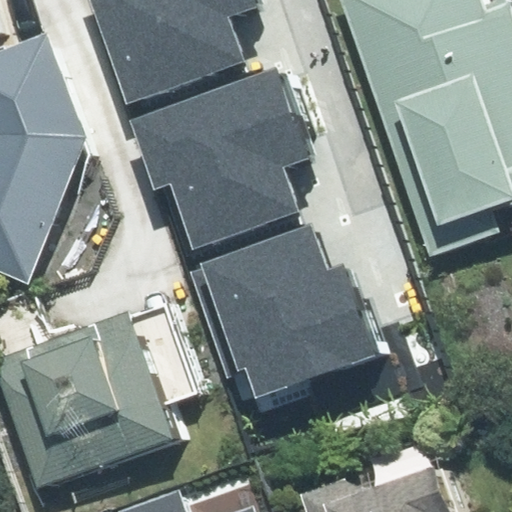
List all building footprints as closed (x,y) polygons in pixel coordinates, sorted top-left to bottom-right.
[(257,0),(88,0),(123,104),(244,64),(228,16),(259,5),(257,0)] [(509,0),(359,0),(445,258),(511,236),(511,8),(511,9),(509,0)] [(112,132),(70,29),(0,57),(0,265),(51,286),(112,132)] [(275,62),(123,116),(152,196),(172,188),(193,247),(295,210),(278,163),(308,152),(275,62)] [(327,275),(309,225),(188,268),(229,381),(245,375),(253,398),(386,351),(355,265),(327,275)] [(161,330),(157,316),(13,361),(50,482),(194,438),(183,402),(217,392),(194,319),(161,330)] [(482,511),(469,460),(333,498),(337,511),(482,511)] [(258,511),(255,502),(227,511),(186,511),(179,490),(118,511),(258,511)]
